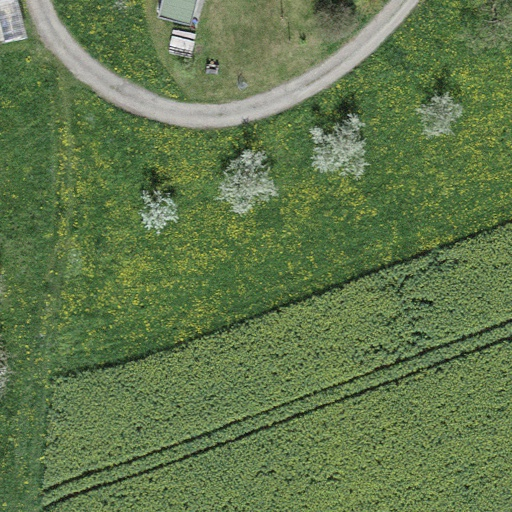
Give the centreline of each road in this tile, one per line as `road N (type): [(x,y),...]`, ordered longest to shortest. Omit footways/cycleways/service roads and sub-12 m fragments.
road 1 (track): [(6,511),(28,357),(64,195),(45,28)]
road 2 (track): [(45,28),(65,56),(100,81),(147,105),(206,118),(246,111),(313,81),(403,0)]
